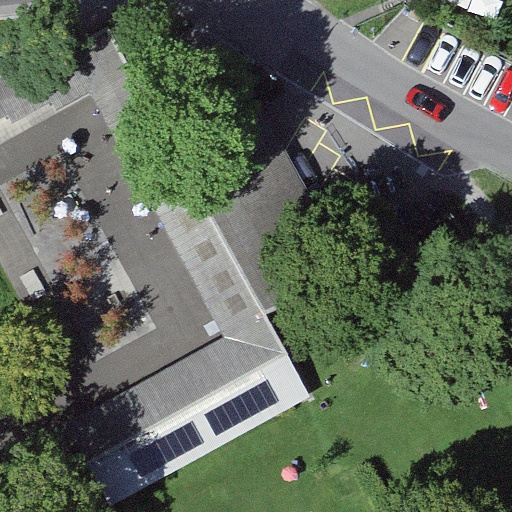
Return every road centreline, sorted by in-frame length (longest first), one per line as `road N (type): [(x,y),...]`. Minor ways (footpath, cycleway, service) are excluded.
road 1 (residential): [(228,0),(316,38),(511,153)]
road 2 (track): [(511,239),(459,174),(465,128)]
